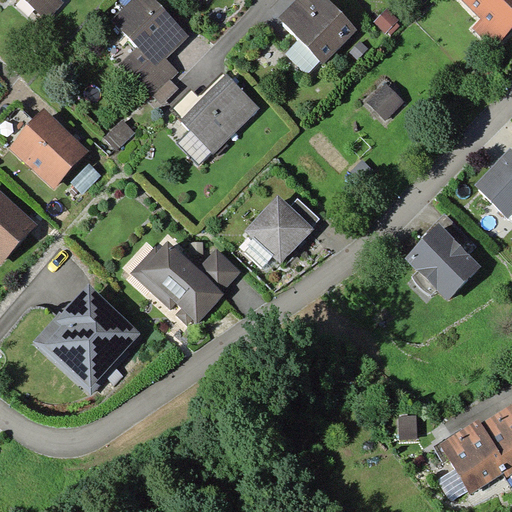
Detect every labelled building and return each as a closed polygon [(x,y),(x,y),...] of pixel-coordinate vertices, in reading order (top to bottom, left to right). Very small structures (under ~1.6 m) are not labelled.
[(63,0),(15,0),(16,0),(42,24),(63,0)] [(189,41),(146,0),(135,0),(110,27),(137,53),(118,73),(151,104),(178,75),(167,64),(189,41)] [(353,38),(314,0),(305,0),(277,28),(320,71),(353,38)] [(511,23),(511,0),(468,0),(503,33),(511,23)] [(388,10),(374,23),(386,35),(399,22),(388,10)] [(359,43),(349,52),(357,60),(367,50),(359,43)] [(222,79),(179,122),(216,159),(259,115),(222,79)] [(388,89),(368,106),(384,125),(404,108),(388,89)] [(82,151),(40,114),(11,146),(54,183),(82,151)] [(121,121),(102,137),(115,152),(134,136),(121,121)] [(511,159),(509,157),(474,191),(505,222),(511,215),(511,159)] [(0,266),(34,229),(0,198),(0,266)] [(278,200),(244,233),(279,268),(313,235),(278,200)] [(440,229),(404,262),(444,304),(479,271),(440,229)] [(168,245),(136,277),(189,331),(221,299),(168,245)] [(213,254),(198,271),(223,294),(239,277),(213,254)] [(145,345),(93,295),(41,349),(93,399),(145,345)] [(416,417),(397,419),(399,441),(418,440),(416,417)] [(480,430),(444,452),(470,493),(505,470),(507,474),(511,470),(511,417),(483,436),(480,430)]
